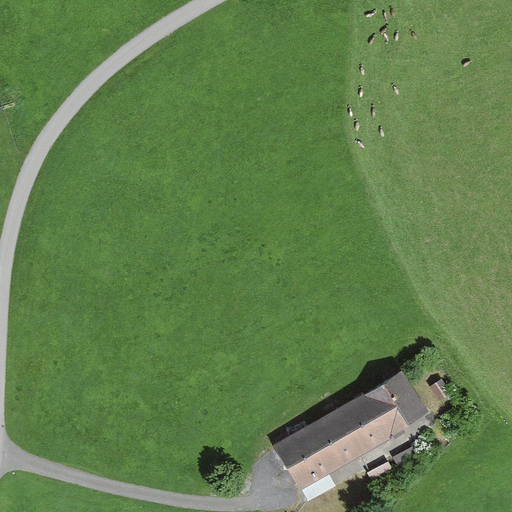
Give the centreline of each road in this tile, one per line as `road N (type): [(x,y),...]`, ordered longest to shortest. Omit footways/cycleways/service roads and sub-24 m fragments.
road 1 (unclassified): [(0,371),(4,275),(19,203),(49,135),(112,66),(218,0)]
road 2 (unclassified): [(0,462),(195,507),(263,507)]
